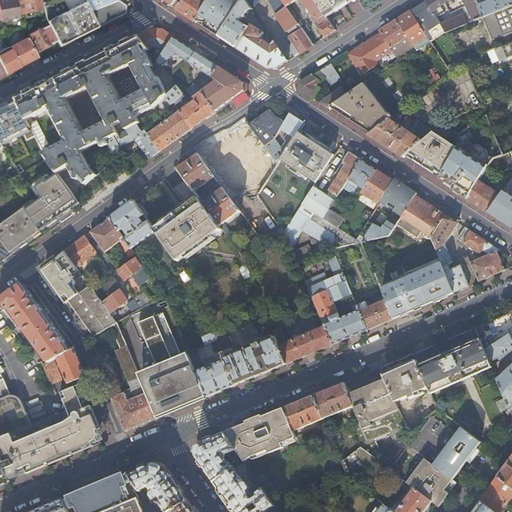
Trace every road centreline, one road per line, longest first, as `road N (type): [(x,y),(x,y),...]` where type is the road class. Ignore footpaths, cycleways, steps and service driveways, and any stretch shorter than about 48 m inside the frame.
road 1 (primary): [(511,289),(162,437)]
road 2 (residential): [(24,265),(277,86)]
road 3 (residential): [(511,242),(277,86)]
road 4 (residential): [(125,452),(80,345),(24,265)]
road 5 (residential): [(0,92),(154,13)]
road 6 (residential): [(277,86),(408,0)]
road 7 (residential): [(277,86),(154,13)]
road 8 (primary): [(125,452),(0,505)]
